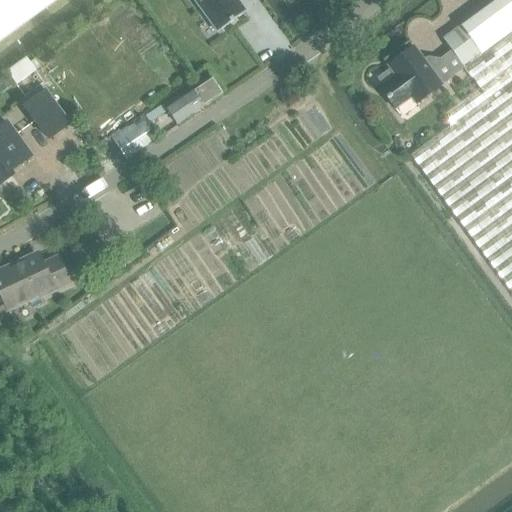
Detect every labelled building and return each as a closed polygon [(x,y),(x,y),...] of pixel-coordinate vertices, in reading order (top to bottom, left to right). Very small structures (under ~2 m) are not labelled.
[(0,0),(0,42),(58,0),(0,0)] [(188,0),(216,38),(246,16),(233,0),(188,0)] [(511,0),(501,0),(443,43),(463,70),(511,34),(511,0)] [(511,34),(463,70),(478,91),(445,116),(453,127),(412,157),(464,228),(511,294),(511,34)] [(390,70),(377,79),(382,86),(379,89),(394,110),(411,98),(415,105),(441,86),(413,48),(388,67),(390,70)] [(26,59),(7,73),(8,75),(16,86),(34,73),(35,72),(27,61),(26,59)] [(213,83),(168,114),(177,127),(223,97),(213,83)] [(44,92),(23,108),(47,140),(68,125),(44,92)] [(162,105),(142,119),(144,122),(146,126),(167,112),(166,110),(162,105)] [(126,161),(156,141),(146,126),(144,122),(113,142),(126,161)] [(0,184),(11,176),(9,172),(30,157),(6,124),(0,128),(0,184)] [(42,298),(68,286),(57,262),(43,269),(37,258),(0,275),(0,296),(7,312),(41,296),(42,298)]
